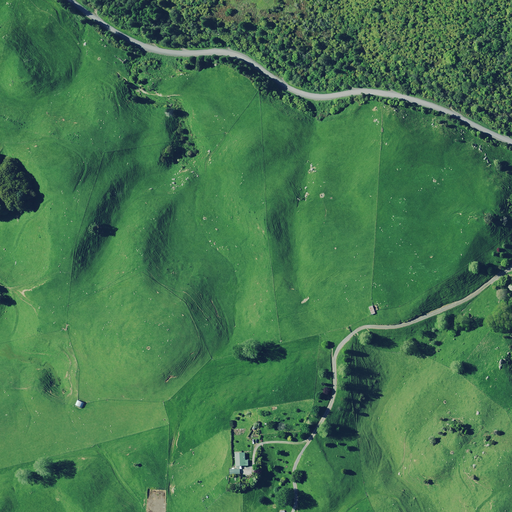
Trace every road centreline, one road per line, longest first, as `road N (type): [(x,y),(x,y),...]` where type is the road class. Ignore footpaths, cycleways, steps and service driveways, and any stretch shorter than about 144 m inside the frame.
road 1 (unclassified): [(511,140),(393,94),(299,93),(231,52),(154,50),(71,0)]
road 2 (track): [(511,267),(431,315),(363,326),(345,340),(335,355),(328,412),(295,463),(292,511)]
